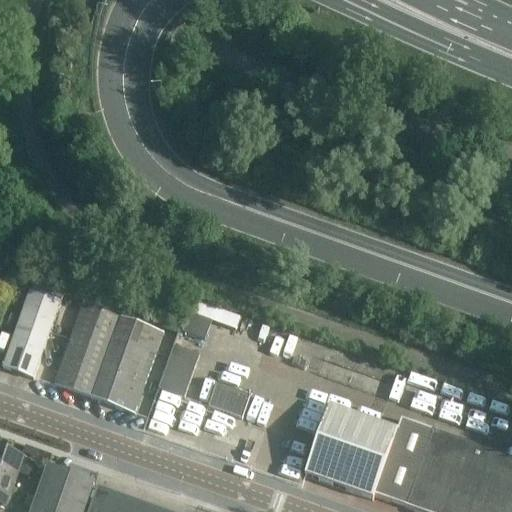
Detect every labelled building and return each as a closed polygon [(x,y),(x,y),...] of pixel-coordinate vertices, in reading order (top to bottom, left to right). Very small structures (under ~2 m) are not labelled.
[(33,381),(60,305),(29,294),(2,370),(33,381)] [(133,417),(162,335),(83,307),(54,388),(133,417)] [(183,401),(199,357),(172,348),(157,392),(183,401)] [(241,421),(250,399),(216,387),(207,409),(241,421)] [(373,502),(374,499),(396,433),(328,409),(304,478),(373,502)] [(396,433),(374,499),(412,511),(511,511),(511,461),(400,422),(396,433)] [(0,506),(3,507),(20,458),(0,451),(0,506)] [(82,511),(92,485),(46,469),(30,511),(82,511)] [(161,511),(96,489),(88,511),(161,511)]
